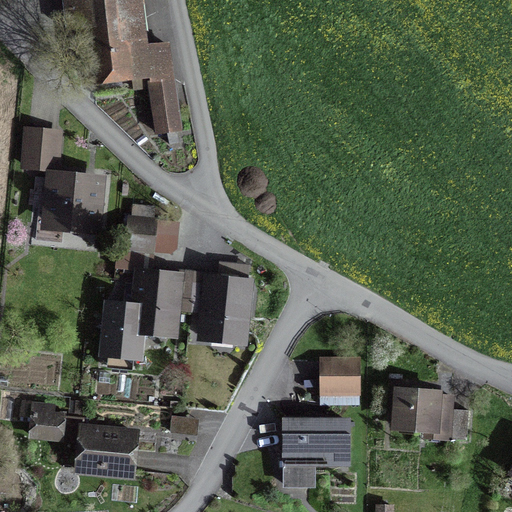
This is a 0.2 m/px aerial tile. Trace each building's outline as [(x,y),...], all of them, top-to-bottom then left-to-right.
[(134,0),(75,0),(85,75),(149,67),(157,129),(175,127),(164,43),(141,46),(134,0)] [(55,131),(26,129),(23,166),(52,169),(55,131)] [(175,133),(164,134),(166,147),(177,145),(175,133)] [(99,179),(50,174),(46,224),(94,228),(99,179)] [(156,222),(135,218),(130,244),(151,248),(156,222)] [(190,312),(194,271),(179,270),(179,275),(140,272),(136,308),(109,305),(105,352),(137,355),(140,328),(173,331),(176,297),(183,298),(182,311),(190,312)] [(356,363),(319,362),(318,392),(355,393),(356,363)] [(450,392),(398,388),(396,423),(426,425),(425,437),(466,440),(468,412),(449,410),(450,392)] [(61,418),(32,414),(30,433),(58,437),(61,418)] [(195,419),(170,417),(169,432),(194,434),(195,419)] [(342,426),(286,423),(284,467),(309,468),(309,457),(341,458),(342,426)] [(134,436),(79,430),(75,469),(130,475),(134,436)]
